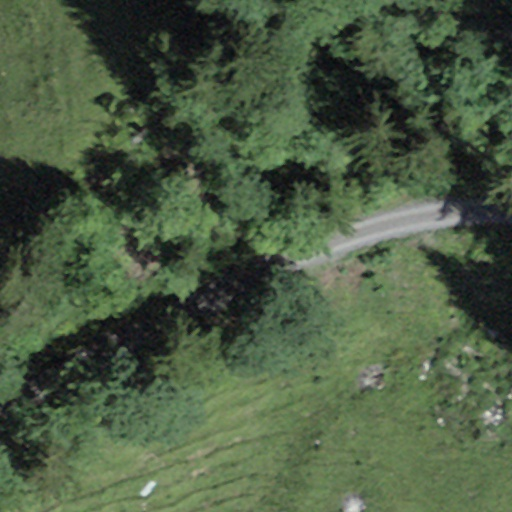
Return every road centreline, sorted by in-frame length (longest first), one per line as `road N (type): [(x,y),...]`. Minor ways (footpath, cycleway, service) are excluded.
road 1 (track): [(357,224),(216,281),(81,368),(0,403)]
road 2 (track): [(511,323),(357,224)]
road 3 (track): [(511,198),(438,198),(357,224)]
